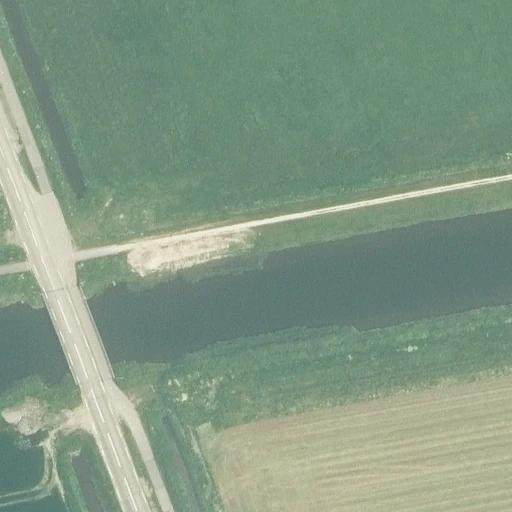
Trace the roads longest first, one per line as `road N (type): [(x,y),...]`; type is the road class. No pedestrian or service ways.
road 1 (secondary): [(139,511),(54,290)]
road 2 (secondary): [(0,146),(54,290)]
